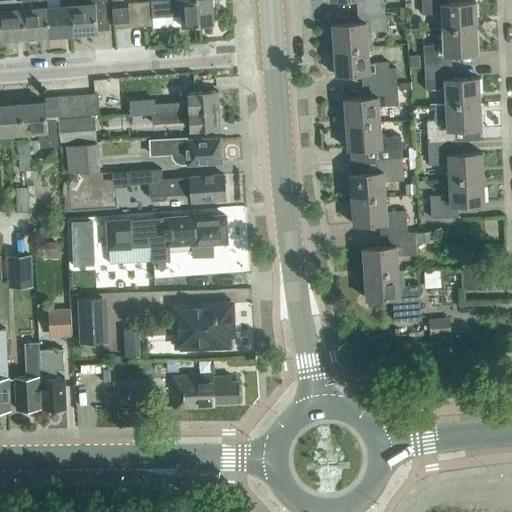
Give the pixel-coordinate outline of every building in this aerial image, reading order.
[(25,37),(22,0),(0,0),(0,24),(1,39),(25,37)] [(49,35),(47,6),(46,0),(22,0),(25,37),(49,35)] [(70,0),(59,0),(60,5),(47,6),(49,35),(73,34),(70,0)] [(106,0),(70,0),(73,34),(97,32),(97,19),(108,18),(106,0)] [(214,22),(212,0),(152,0),(124,2),(112,3),(114,27),(154,24),(153,17),(181,15),(182,24),(214,22)] [(356,0),(357,10),(385,8),(384,0),(356,0)] [(449,3),(448,0),(421,0),(422,14),(442,13),(442,28),(476,27),(475,1),(449,3)] [(386,30),(385,8),(357,10),(358,22),(332,24),(334,49),(368,46),(368,47),(374,47),(373,31),(386,30)] [(443,44),(423,45),(424,60),(424,67),(452,65),(451,53),(477,52),(476,27),(442,28),(443,44)] [(369,62),(368,47),(368,46),(334,49),(335,74),(362,72),(363,85),(370,84),(390,83),(390,82),(397,82),(396,66),(389,67),(389,61),(369,62)] [(419,54),(409,55),(410,66),(420,66),(419,54)] [(452,65),(424,67),(425,89),(436,88),(445,88),(445,103),(480,102),(479,77),(452,78),(452,65)] [(399,104),(397,82),(390,82),(390,83),(370,84),(370,96),(344,98),(346,123),(380,121),(379,106),(399,104)] [(219,109),(218,90),(188,92),(188,102),(170,103),(155,104),(155,98),(129,99),(130,114),(152,113),(219,109)] [(100,114),(98,92),(58,95),(59,116),(95,114),(100,114)] [(58,142),(56,120),(47,121),(45,101),(21,103),(23,132),(39,131),(40,143),(58,142)] [(434,119),(427,120),(428,142),(455,141),(454,128),(481,127),(480,102),(445,103),(436,104),(435,104),(434,119)] [(23,132),(21,103),(0,104),(0,146),(10,145),(9,133),(23,132)] [(220,127),(219,109),(152,113),(152,122),(190,120),(190,129),(220,127)] [(96,138),(95,114),(59,116),(61,141),(96,138)] [(402,157),(401,135),(381,136),(380,121),(346,123),(348,149),(374,147),(375,159),(402,157)] [(187,137),(166,138),(149,139),(150,155),(171,154),(172,156),(174,159),(176,162),(179,163),(189,164),(221,161),(221,159),(222,156),(222,150),(220,148),(219,138),(200,139),(200,137),(187,138),(187,137)] [(19,141),(20,155),(30,155),(29,141),(19,141)] [(455,153),(455,141),(428,142),(429,164),(448,163),(449,178),(483,177),(482,152),(455,153)] [(99,170),(98,157),(101,156),(100,142),(66,144),(68,172),(99,170)] [(31,169),(30,155),(20,155),(21,170),(31,169)] [(404,179),(402,157),(375,159),(376,171),(350,173),(351,198),(385,196),(384,180),(404,179)] [(225,199),(224,173),(190,176),(162,178),(162,168),(129,170),(130,183),(148,181),(149,196),(150,196),(152,200),(165,199),(167,194),(183,193),(183,191),(191,190),(192,201),(225,199)] [(484,202),(483,177),(449,178),(450,194),(430,195),(431,217),(458,216),(458,203),(484,202)] [(416,194),(416,184),(405,185),(405,195),(416,194)] [(29,211),(27,187),(15,187),(16,211),(29,211)] [(387,211),(385,196),(351,198),(353,223),(379,222),(380,234),(388,234),(388,233),(408,232),(406,210),(387,211)] [(146,218),(107,221),(109,249),(130,247),(152,246),(153,260),(170,259),(170,245),(194,244),(193,255),(212,254),(212,242),(227,241),(226,228),(227,226),(227,220),(225,218),(225,215),(192,217),(192,214),(163,217),(146,218)] [(72,221),(73,265),(94,264),(93,220),(72,221)] [(417,254),(416,242),(415,231),(408,232),(388,233),(388,234),(389,245),(362,247),(364,273),(398,270),(397,255),(417,254)] [(429,232),(415,233),(416,241),(416,243),(430,242),(429,232)] [(57,252),(60,248),(60,244),(57,241),(49,241),(45,244),(45,248),(49,252),(57,252)] [(33,254),(9,255),(10,279),(34,278),(33,254)] [(463,289),(488,288),(487,263),(462,264),(463,289)] [(424,284),(439,284),(438,269),(423,269),(424,284)] [(399,286),(398,270),(364,273),(366,298),(392,296),(394,321),(421,319),(419,284),(399,286)] [(154,291),(154,276),(130,276),(130,291),(154,291)] [(108,342),(106,297),(78,298),(80,343),(108,342)] [(230,303),(175,305),(176,325),(177,347),(189,346),(204,346),(219,345),(219,334),(232,334),(230,303)] [(72,336),(70,307),(48,308),(49,338),(72,336)] [(451,335),(450,316),(429,317),(430,336),(451,335)] [(138,328),(125,328),(126,339),(139,338),(138,328)] [(409,329),(394,330),(395,340),(410,339),(409,329)] [(40,376),(40,355),(39,341),(24,342),(26,376),(15,377),(17,409),(40,408),(39,376),(40,376)] [(65,377),(57,377),(56,369),(64,368),(63,347),(41,348),(41,357),(43,408),(66,407),(65,377)] [(8,378),(8,357),(0,356),(0,409),(9,409),(8,378)] [(240,400),(239,380),(232,381),(232,375),(214,376),(213,373),(173,375),(174,406),(214,404),(214,401),(240,400)] [(104,390),(105,404),(127,403),(127,390),(104,390)]
